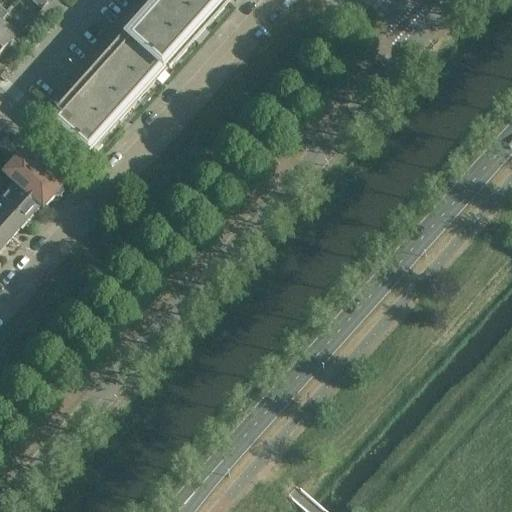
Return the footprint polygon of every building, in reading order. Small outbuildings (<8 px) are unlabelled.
[(29,0),(41,10),(48,3),(44,0),(29,0)] [(166,0),(58,121),(94,153),(231,0),(166,0)] [(1,21),(0,22),(0,56),(18,37),(1,21)] [(5,175),(14,184),(41,207),(44,210),(55,197),(58,199),(65,192),(48,176),(52,171),(45,164),(41,163),(38,164),(37,166),(24,155),(5,175)] [(14,184),(0,200),(26,223),(41,207),(14,184)] [(0,200),(0,199),(0,228),(12,239),(26,223),(0,200)] [(0,228),(0,252),(12,239),(0,228)]
